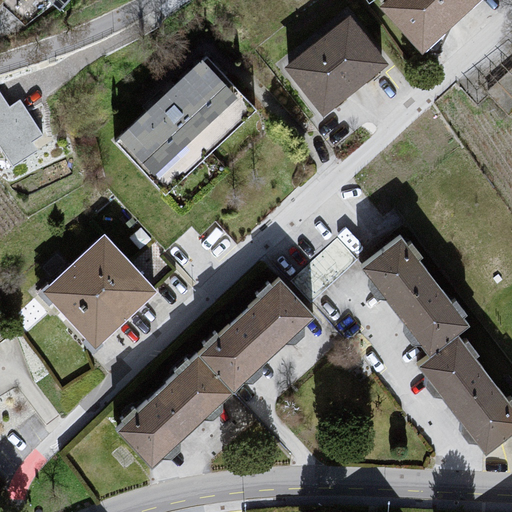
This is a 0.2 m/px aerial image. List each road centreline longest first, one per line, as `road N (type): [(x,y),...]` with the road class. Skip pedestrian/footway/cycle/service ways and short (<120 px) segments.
road 1 (residential): [(14,511),(11,490),(37,456),(511,5)]
road 2 (residential): [(151,511),(212,495),(342,482),(511,488)]
road 3 (unknown): [(170,506),(183,459),(302,344)]
road 4 (residential): [(0,65),(58,50),(143,0)]
